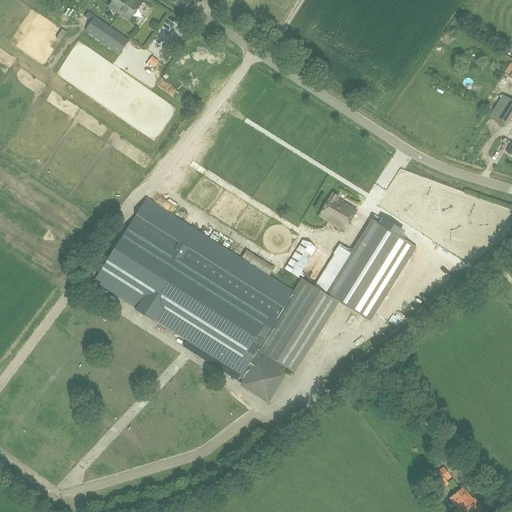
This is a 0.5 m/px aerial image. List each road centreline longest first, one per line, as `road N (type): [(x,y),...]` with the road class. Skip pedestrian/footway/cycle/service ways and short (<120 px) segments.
road 1 (unclassified): [(138,511),(214,487),(254,462),(511,248)]
road 2 (unclassified): [(511,190),(423,160),(173,0)]
